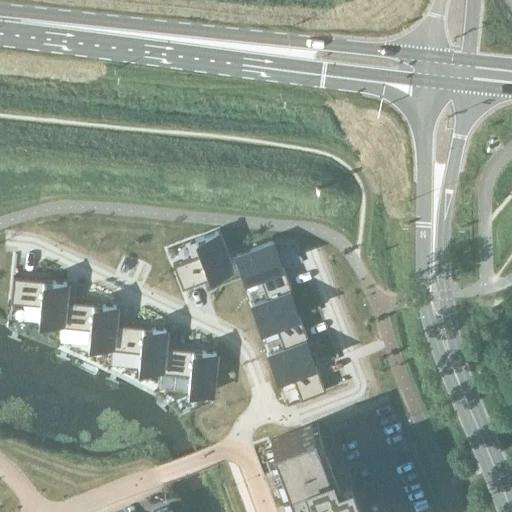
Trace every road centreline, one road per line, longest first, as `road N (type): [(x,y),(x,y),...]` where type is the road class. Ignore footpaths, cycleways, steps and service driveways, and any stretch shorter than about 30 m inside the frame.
road 1 (secondary): [(451,72),(0,22)]
road 2 (tertiary): [(507,511),(434,298),(451,72)]
road 3 (residential): [(262,405),(255,371),(226,334),(21,241)]
road 4 (residential): [(262,405),(285,416),(357,389),(360,375),(319,261)]
road 5 (residential): [(233,449),(57,511)]
